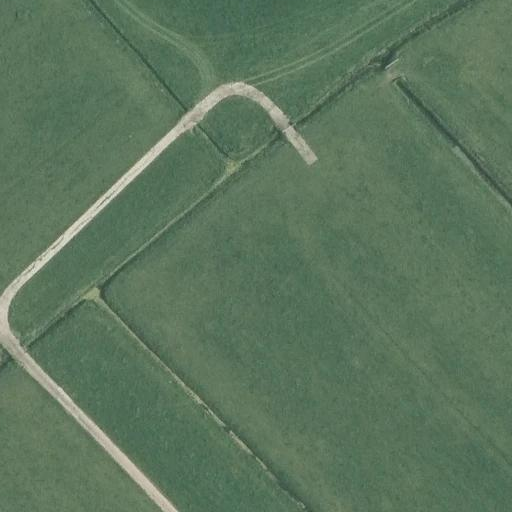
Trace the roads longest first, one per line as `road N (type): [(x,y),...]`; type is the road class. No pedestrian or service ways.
road 1 (track): [(176,511),(3,335),(4,303),(212,102),(240,91),(261,99),(314,163)]
road 2 (track): [(420,0),(240,91)]
